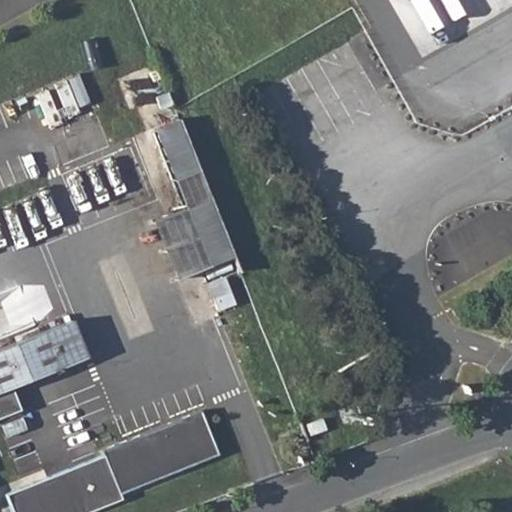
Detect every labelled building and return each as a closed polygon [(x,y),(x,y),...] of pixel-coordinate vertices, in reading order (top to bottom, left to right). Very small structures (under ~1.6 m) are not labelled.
[(171,103),(166,91),(155,96),(160,108),(171,103)] [(155,127),(176,180),(201,170),(180,118),(155,127)] [(214,197),(188,206),(209,265),(234,256),(214,197)] [(228,292),(214,297),(217,306),(232,299),(228,292)] [(71,320),(0,347),(0,414),(16,408),(7,384),(84,353),(71,320)] [(217,453),(200,409),(100,449),(103,454),(5,493),(12,511),(90,511),(121,500),(118,493),(217,453)]
